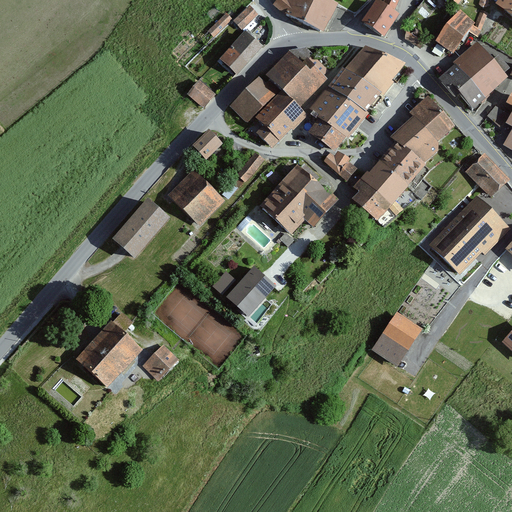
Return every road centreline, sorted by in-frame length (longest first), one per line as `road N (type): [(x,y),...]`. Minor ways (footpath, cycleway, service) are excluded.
road 1 (tertiary): [(208,113),(0,349)]
road 2 (residential): [(208,113),(229,134),(268,151),(366,150),(423,74)]
road 3 (residential): [(511,238),(423,344)]
road 4 (tertiary): [(511,176),(423,74)]
